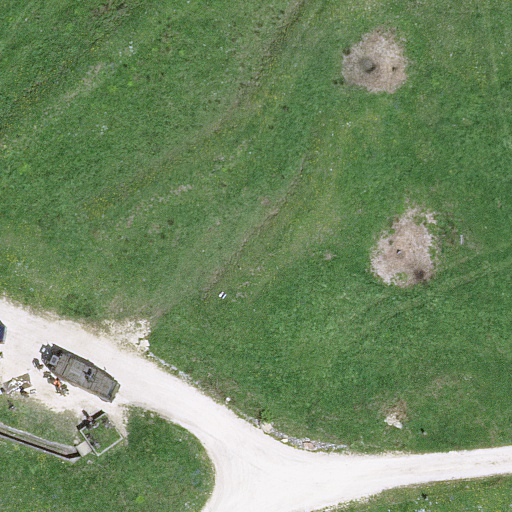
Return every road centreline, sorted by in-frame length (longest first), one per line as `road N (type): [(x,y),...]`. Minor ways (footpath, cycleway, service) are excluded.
road 1 (track): [(0,316),(168,393),(232,432),(295,491)]
road 2 (track): [(256,511),(295,491),(359,474),(511,455)]
